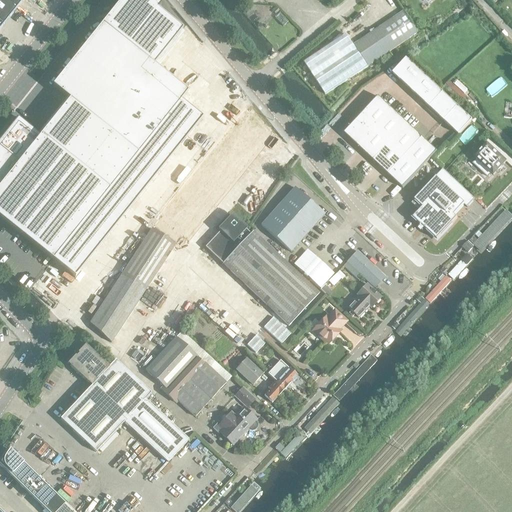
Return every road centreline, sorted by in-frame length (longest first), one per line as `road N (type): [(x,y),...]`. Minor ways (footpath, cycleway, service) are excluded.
road 1 (unclassified): [(209,511),(420,285),(422,273)]
road 2 (unclassified): [(183,0),(325,168)]
road 3 (unclassified): [(434,264),(325,168)]
road 4 (unclassified): [(325,168),(360,219),(422,273)]
road 5 (unclassified): [(0,405),(37,346),(0,296)]
